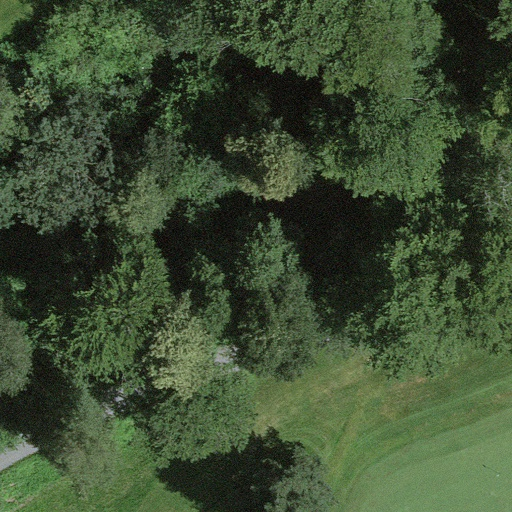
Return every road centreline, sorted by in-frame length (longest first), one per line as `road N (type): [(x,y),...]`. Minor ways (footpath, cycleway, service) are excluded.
road 1 (track): [(511,291),(279,342),(70,418),(0,458)]
road 2 (track): [(343,203),(511,151)]
